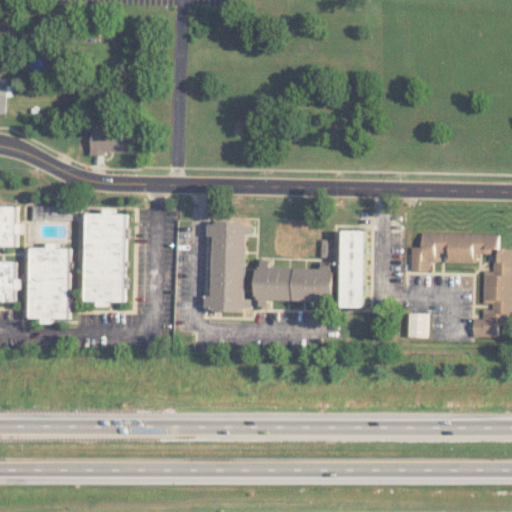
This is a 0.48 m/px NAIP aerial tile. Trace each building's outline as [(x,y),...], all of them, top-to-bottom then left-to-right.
[(91,129),(91,152),(134,153),(134,129),(91,129)] [(33,219),(72,219),(72,204),(33,203),(33,219)] [(18,205),(0,205),(0,245),(17,246),(18,205)] [(88,212),(86,300),(99,300),(99,306),(109,306),(109,301),(126,301),(127,213),(115,213),(115,208),(105,208),(105,213),(88,212)] [(247,298),(248,233),(254,233),(255,222),(209,221),(208,235),(215,235),(214,295),(207,295),(206,309),(253,310),(253,298),(247,298)] [(368,230),(345,230),(344,306),(367,307),(368,230)] [(500,233),(422,232),(422,246),(412,246),(412,270),(430,270),(430,261),(439,262),(439,253),(445,253),(445,262),(477,262),(477,251),(499,251),(500,233)] [(332,239),(322,239),(322,257),(332,257),(332,239)] [(31,247),(31,318),(43,318),(43,323),(54,323),(54,318),(70,318),(70,247),(59,247),(59,242),(48,242),(48,246),(31,247)] [(511,325),(511,247),(496,247),(496,270),(485,270),(484,303),(493,303),(493,309),(484,308),(484,318),(475,317),(474,336),(499,336),(499,325),(511,325)] [(270,299),(335,300),(336,263),(323,263),(323,267),(272,266),(272,259),(262,259),(262,268),(259,268),(258,306),(270,306),(270,299)] [(18,260),(0,260),(0,300),(17,301),(17,288),(22,288),(22,278),(18,278),(18,260)] [(428,313),(410,312),(410,336),(428,336),(428,313)]
